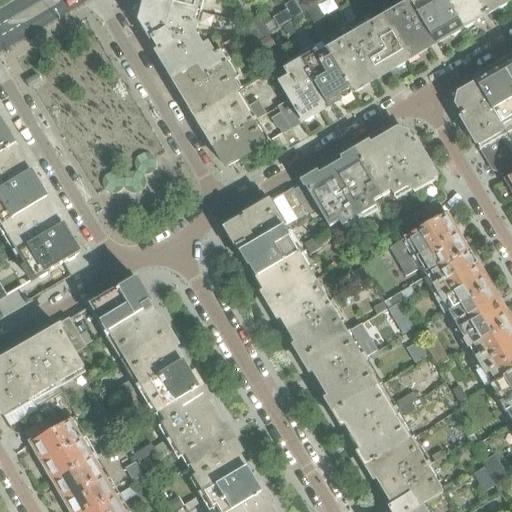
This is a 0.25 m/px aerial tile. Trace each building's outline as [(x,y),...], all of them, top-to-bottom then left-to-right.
[(199,26),(201,15),(140,0),(137,0),(134,16),(136,19),(139,20),(138,23),(154,50),(174,38),(202,35),(204,27),(199,26)] [(210,0),(140,0),(201,15),(204,5),(209,6),(210,0)] [(302,15),(326,0),(311,0),(298,8),(302,15)] [(407,62),(461,31),(443,0),(414,0),(382,19),(407,62)] [(509,2),(507,0),(443,0),(461,31),(509,2)] [(231,22),(235,10),(227,5),(222,19),(231,22)] [(324,18),(317,7),(306,14),(313,24),(324,18)] [(356,21),(349,9),(342,13),(348,25),(356,21)] [(268,35),(262,25),(258,18),(254,21),(250,31),(257,42),(268,35)] [(352,95),(407,62),(382,19),(327,51),(352,95)] [(276,30),(272,22),(270,20),(262,25),(268,35),(276,30)] [(295,35),(289,25),(282,29),(288,39),(295,35)] [(237,79),(219,50),(215,53),(211,46),(208,48),(201,36),(202,35),(174,38),(154,50),(195,118),(236,94),(235,93),(239,91),(233,81),(237,79)] [(275,47),(269,37),(256,45),(262,54),(275,47)] [(352,95),(327,51),(317,57),(315,54),(285,72),(289,80),(280,85),(289,101),(303,123),(352,95)] [(511,61),(474,84),(476,87),(501,129),(504,134),(505,136),(511,131),(511,61)] [(41,83),(37,75),(25,82),(29,90),(37,86),(41,83)] [(504,134),(501,129),(476,87),(458,97),(456,106),(462,116),(460,117),(461,119),(490,170),(492,172),(496,173),(499,172),(504,182),(511,177),(511,147),(505,136),(504,134)] [(254,125),(253,123),(236,94),(195,118),(214,149),(254,125)] [(303,123),(289,101),(280,107),(277,108),(281,114),(271,120),(277,130),(278,129),(282,136),(303,123)] [(272,113),(267,105),(256,111),(261,120),(272,113)] [(4,126),(0,120),(0,119),(0,157),(15,148),(14,147),(15,144),(11,138),(9,138),(3,128),(4,126)] [(226,169),(269,143),(256,121),(253,123),(254,125),(214,149),(226,169)] [(437,182),(414,143),(411,145),(406,135),(397,133),(369,149),(367,146),(355,153),(382,199),(391,194),(392,197),(410,186),(415,195),(437,182)] [(34,180),(27,170),(29,167),(27,164),(24,164),(21,159),(22,156),(18,150),(15,150),(15,148),(0,157),(0,221),(3,227),(46,201),(46,200),(47,197),(43,191),(40,191),(37,185),(38,183),(36,180),(34,180)] [(373,204),(382,199),(355,153),(342,161),(344,164),(317,179),(316,176),(302,184),(304,187),(318,209),(330,230),(339,224),(341,227),(375,207),(373,204)] [(318,209),(304,187),(295,193),(308,215),(318,209)] [(293,190),(281,197),(296,222),(308,215),(295,193),(293,190)] [(285,230),(284,229),(296,222),(281,197),(242,220),(241,221),(240,220),(225,229),(224,230),(224,231),(223,231),(235,251),(237,250),(240,256),(240,255),(241,256),(285,230)] [(432,208),(427,198),(419,203),(425,212),(432,208)] [(79,255),(62,227),(59,222),(60,220),(59,217),(56,217),(52,211),(54,209),(50,203),(47,202),(46,201),(3,227),(29,270),(26,273),(32,282),(79,255)] [(460,244),(457,238),(451,227),(452,224),(449,218),(445,218),(439,207),(414,222),(420,232),(390,250),(406,278),(422,269),(427,278),(466,253),(467,249),(464,244),(460,244)] [(270,308),(316,281),(285,230),(241,256),(247,267),(248,266),(265,294),(262,296),(270,308)] [(307,251),(319,244),(315,238),(304,245),(307,251)] [(310,256),(322,249),(319,244),(307,251),(310,256)] [(0,260),(2,264),(12,257),(9,251),(0,256),(0,260)] [(490,289),(483,276),(480,278),(474,267),(477,266),(470,254),(467,256),(466,253),(427,278),(449,314),(490,289)] [(158,324),(149,310),(148,307),(151,305),(137,281),(118,292),(117,293),(93,307),(104,324),(125,361),(169,335),(161,322),(158,324)] [(301,361),(347,333),(316,281),(270,308),(277,320),(280,319),(297,347),(294,348),(301,361)] [(397,305),(414,294),(410,288),(393,298),(397,305)] [(511,325),(504,313),(501,314),(495,303),(498,302),(490,289),(449,314),(470,350),(511,325)] [(397,305),(393,298),(384,304),(388,310),(397,305)] [(387,310),(383,303),(374,309),(378,316),(387,310)] [(93,344),(82,325),(75,329),(70,320),(59,327),(75,354),(86,349),(85,348),(93,344)] [(511,373),(511,325),(470,350),(491,386),(511,373)] [(30,401),(82,370),(84,369),(75,354),(59,327),(48,333),(47,336),(33,345),(18,353),(15,352),(9,356),(9,359),(6,360),(30,401)] [(333,414),(380,387),(364,360),(370,357),(378,352),(373,345),(360,354),(347,333),(301,361),(309,374),(312,372),(329,400),(326,402),(333,414)] [(190,378),(173,349),(177,347),(169,335),(125,361),(157,415),(160,413),(161,414),(202,389),(194,376),(190,378)] [(372,361),(383,355),(381,351),(378,352),(370,357),(372,361)] [(30,401),(6,360),(0,363),(0,411),(5,420),(32,404),(30,401)] [(100,368),(88,369),(93,376),(102,371),(100,368)] [(511,373),(491,386),(492,388),(496,387),(501,396),(497,398),(507,414),(511,412),(511,414),(511,373)] [(134,392),(129,383),(117,390),(122,399),(126,397),(134,392)] [(412,440),(400,421),(398,418),(403,415),(405,418),(416,412),(412,405),(396,414),(380,387),(333,414),(341,427),(344,425),(361,453),(358,455),(366,469),(412,440)] [(467,400),(460,387),(452,392),(460,404),(467,400)] [(222,430),(211,413),(206,404),(209,402),(202,389),(161,414),(168,426),(164,428),(180,455),(184,453),(192,466),(233,441),(225,428),(222,430)] [(129,402),(140,395),(137,391),(134,393),(134,392),(126,397),(129,402)] [(400,410),(417,401),(413,394),(396,403),(400,410)] [(83,414),(78,406),(71,409),(76,418),(83,414)] [(106,415),(102,407),(92,413),(96,421),(106,415)] [(32,446),(54,433),(47,422),(34,430),(25,435),(32,446)] [(95,459),(83,438),(73,422),(54,433),(32,446),(34,450),(34,453),(37,459),(39,459),(45,469),(44,471),(48,477),(50,478),(53,483),(95,459)] [(479,445),(474,436),(467,440),(472,448),(479,445)] [(444,494),(431,473),(447,463),(443,458),(434,463),(428,467),(412,440),(366,469),(373,480),(376,479),(393,507),(388,510),(389,511),(413,511),(421,508),(444,494)] [(253,483),(243,466),(237,457),(241,455),(233,441),(192,466),(199,479),(196,481),(213,509),(216,507),(219,511),(233,511),(264,494),(257,481),(253,483)] [(155,452),(165,447),(163,443),(154,449),(151,444),(137,454),(142,461),(155,452)] [(484,454),(479,445),(472,448),(477,458),(484,454)] [(157,456),(167,450),(165,447),(155,452),(157,456)] [(91,511),(117,497),(98,463),(95,459),(53,483),(56,488),(56,491),(59,496),(62,497),(67,507),(67,510),(67,511),(91,511)] [(145,477),(139,466),(127,473),(134,484),(145,477)] [(446,493),(454,488),(452,483),(443,488),(446,493)] [(137,496),(132,488),(120,495),(125,503),(137,496)] [(270,511),(269,509),(272,507),(264,494),(233,511),(270,511)] [(126,511),(117,497),(91,511),(126,511)] [(175,511),(184,507),(178,497),(165,505),(169,511),(175,511)] [(188,511),(198,505),(195,500),(185,506),(188,511)]
